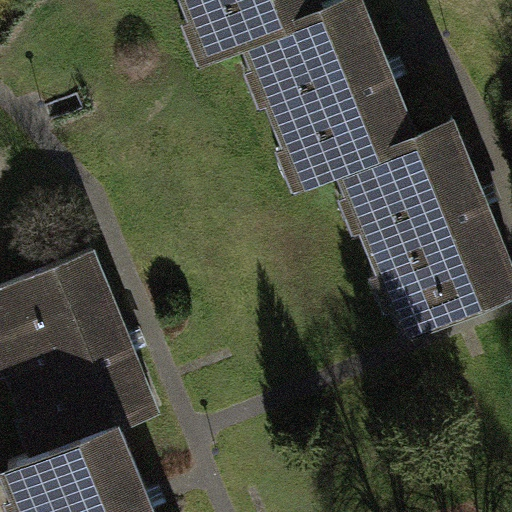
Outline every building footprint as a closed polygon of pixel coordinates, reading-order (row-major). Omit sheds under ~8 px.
[(320,0),(193,0),(214,50),(251,35),(260,55),(313,34),(304,11),(322,4),(322,2),(320,0)] [(364,0),(326,0),(322,2),(322,4),(304,11),(313,34),(260,55),(308,177),(345,162),(353,182),(407,160),(398,138),(416,131),(415,129),(364,0)] [(511,262),(453,114),(415,129),(416,131),(398,138),(407,160),(353,182),(411,326),(511,285),(511,262)] [(93,247),(0,283),(0,330),(46,445),(47,446),(118,417),(119,420),(157,405),(93,247)] [(156,511),(119,420),(118,417),(47,446),(46,445),(9,460),(30,511),(156,511)]
